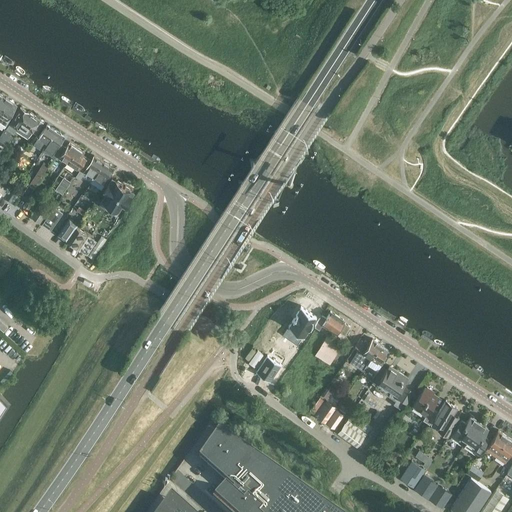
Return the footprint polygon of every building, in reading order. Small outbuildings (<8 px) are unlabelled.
[(0,111),(8,99),(0,93),(0,111)] [(0,111),(0,124),(4,127),(10,118),(14,113),(12,112),(17,104),(8,99),(0,111)] [(0,142),(6,146),(20,125),(29,112),(20,107),(6,128),(5,127),(0,135),(0,142)] [(20,125),(16,131),(28,138),(32,131),(36,134),(43,123),(40,120),(29,112),(20,125)] [(44,140),(48,142),(56,130),(47,124),(39,136),(37,135),(32,141),(40,146),(44,140)] [(48,142),(43,150),(55,158),(61,149),(60,148),(62,146),(59,144),(64,136),(56,130),(48,142)] [(307,155),(307,150),(278,131),(273,132),(274,135),(304,154),(307,155)] [(62,149),(61,149),(55,158),(59,161),(61,158),(64,160),(65,158),(68,160),(77,146),(70,142),(66,147),(64,146),(62,149)] [(84,151),(77,146),(68,160),(67,162),(74,167),(75,165),(79,167),(86,157),(82,154),(84,151)] [(76,175),(79,176),(80,177),(85,171),(93,176),(103,161),(94,155),(91,160),(87,158),(76,175)] [(253,166),(252,167),(284,187),(285,186),(288,188),(290,188),(291,188),(292,186),(291,184),(290,183),(291,181),(289,179),(290,179),(258,158),(257,159),(255,157),(254,160),(253,159),(251,159),(249,160),(249,162),(250,164),(253,166)] [(112,167),(103,161),(93,176),(99,180),(97,183),(103,187),(112,174),(109,172),(112,167)] [(68,170),(64,176),(56,189),(63,193),(75,175),(68,170)] [(13,177),(11,176),(7,173),(0,184),(6,188),(13,177)] [(106,194),(100,202),(109,208),(123,186),(122,185),(123,184),(118,180),(117,181),(115,180),(113,183),(110,181),(103,192),(106,194)] [(238,180),(238,186),(272,208),(278,206),(276,202),(242,181),(238,180)] [(28,198),(34,187),(29,184),(23,194),(28,198)] [(123,186),(109,208),(116,213),(122,205),(125,207),(132,196),(129,195),(131,191),(129,190),(130,189),(125,185),(124,187),(123,186)] [(9,201),(13,204),(20,195),(15,192),(9,201)] [(29,210),(34,202),(28,198),(23,206),(29,210)] [(38,207),(31,216),(41,222),(47,213),(38,207)] [(51,230),(63,213),(54,207),(42,224),(51,230)] [(66,240),(78,224),(70,218),(58,234),(66,240)] [(77,227),(67,241),(79,249),(88,235),(77,227)] [(318,305),(308,298),(301,308),(311,315),(318,305)] [(299,310),(284,335),(298,343),(308,326),(302,322),(304,319),(300,317),(302,312),(299,310)] [(344,335),(350,326),(344,322),(345,320),(331,311),(326,317),(322,315),(315,325),(319,328),(322,324),(336,333),(335,335),(341,339),(344,335)] [(0,318),(0,327),(4,331),(8,326),(0,318)] [(329,363),(341,344),(329,336),(316,354),(329,363)] [(371,356),(380,343),(373,338),(369,344),(364,341),(359,349),(351,361),(352,361),(363,369),(371,356)] [(379,361),(388,348),(380,343),(371,356),(363,369),(374,376),(382,363),(379,361)] [(248,359),(255,364),(264,353),(257,348),(248,359)] [(270,381),(281,364),(268,355),(257,372),(270,381)] [(401,409),(414,392),(403,384),(408,377),(390,365),(386,371),(382,369),(373,382),(376,385),(375,387),(396,401),(393,404),(401,409)] [(331,386),(324,394),(327,397),(334,388),(331,386)] [(431,406),(438,396),(433,393),(433,392),(427,387),(426,388),(425,387),(414,404),(410,409),(430,422),(438,410),(431,406)] [(447,433),(458,418),(454,416),(453,413),(457,407),(446,399),(431,422),(447,433)] [(326,401),(316,415),(326,422),(336,408),(326,401)] [(334,428),(344,413),(337,408),(326,423),(334,428)] [(461,419),(451,434),(457,438),(460,435),(467,440),(479,422),(470,416),(466,423),(461,419)] [(345,422),(338,432),(357,446),(364,436),(345,422)] [(479,422),(467,440),(475,445),(473,449),(478,452),(488,437),(484,434),(488,428),(479,422)] [(496,453),(508,435),(498,429),(486,447),(483,453),(492,459),(496,453)] [(335,511),(219,430),(199,458),(234,490),(231,493),(225,488),(217,498),(232,511),(335,511)] [(511,438),(508,435),(496,453),(505,460),(511,448),(511,438)] [(426,459),(424,465),(428,467),(434,456),(419,449),(416,455),(426,459)] [(415,460),(422,465),(425,461),(418,455),(415,460)] [(414,486),(425,470),(412,461),(400,478),(401,478),(401,477),(407,481),(407,482),(414,486)] [(471,464),(468,473),(482,476),(484,468),(471,464)] [(424,474),(415,488),(423,494),(432,480),(424,474)] [(458,511),(476,511),(491,490),(471,477),(451,507),(458,511)] [(498,511),(508,497),(506,495),(511,486),(511,485),(502,479),(496,489),(480,511),(498,511)] [(442,507),(451,493),(442,486),(432,500),(442,507)] [(188,511),(171,497),(160,511),(188,511)]
